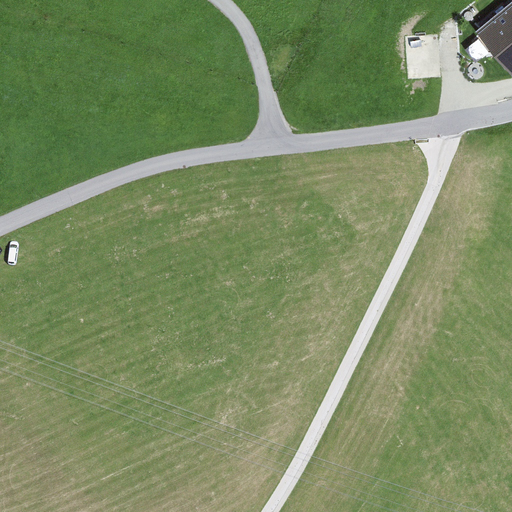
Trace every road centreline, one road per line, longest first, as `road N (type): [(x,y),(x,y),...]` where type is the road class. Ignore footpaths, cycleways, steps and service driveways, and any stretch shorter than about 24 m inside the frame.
road 1 (track): [(249,511),(302,441),(466,117)]
road 2 (track): [(0,232),(185,151),(275,140)]
road 3 (track): [(275,140),(511,107)]
road 4 (track): [(214,0),(237,18),(254,49),(275,140)]
